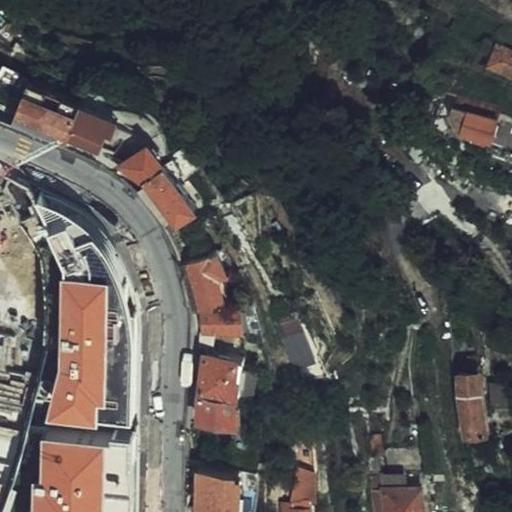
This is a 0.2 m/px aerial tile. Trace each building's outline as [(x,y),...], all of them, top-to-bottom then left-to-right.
[(511,72),(511,44),(488,35),(479,58),(511,72)] [(451,64),(425,54),(416,77),(443,89),(451,64)] [(42,101),(45,92),(27,85),(11,129),(29,136),(33,123),(68,136),(75,114),(42,101)] [(75,114),(79,104),(45,92),(42,101),(75,114)] [(497,105),(455,94),(450,112),(455,123),(460,124),(460,126),(490,135),(497,105)] [(79,104),(75,114),(68,136),(100,148),(105,133),(112,135),(118,119),(79,104)] [(502,138),(510,108),(497,105),(490,135),(502,138)] [(33,123),(29,136),(63,150),(68,136),(33,123)] [(133,170),(144,176),(145,175),(162,161),(150,145),(122,164),(133,170)] [(195,206),(162,161),(145,175),(147,178),(173,213),(177,219),(195,206)] [(164,220),(173,213),(147,178),(136,186),(164,220)] [(335,245),(344,238),(336,227),(327,233),(335,245)] [(189,259),(203,307),(231,303),(218,272),(222,270),(214,249),(189,259)] [(190,288),(193,298),(195,308),(203,307),(189,259),(183,261),(188,279),(190,288)] [(65,406),(137,405),(137,289),(118,289),(118,264),(64,265),(65,406)] [(255,300),(231,303),(203,307),(205,329),(237,327),(243,326),(243,311),(259,311),(255,300)] [(278,328),(299,378),(323,375),(316,357),(312,359),(296,320),(278,328)] [(237,348),(237,327),(205,329),(199,329),(199,344),(237,348)] [(241,392),(241,388),(243,366),(244,354),(206,350),(202,388),(241,392)] [(260,367),(243,366),(241,388),(259,390),(260,367)] [(458,391),(463,435),(483,434),(476,366),(457,367),(458,391)] [(235,418),(242,419),(236,395),(201,392),(201,416),(235,418)] [(249,452),(242,419),(235,418),(234,451),(249,452)] [(421,422),(396,425),(399,454),(403,477),(424,474),(428,474),(421,422)] [(39,470),(38,511),(113,511),(115,477),(134,478),(135,427),(48,425),(47,471),(39,470)] [(311,511),(310,497),(315,497),(314,472),(312,443),(298,445),(299,467),(301,467),(295,497),(295,501),(281,502),(280,511),(311,511)] [(200,467),(198,508),(216,511),(233,511),(237,470),(200,467)] [(379,481),(367,483),(369,496),(380,495),(379,481)] [(380,495),(382,511),(422,511),(419,490),(380,495)] [(382,511),(380,495),(369,496),(371,511),(382,511)] [(277,511),(277,503),(267,503),(267,511),(277,511)]
